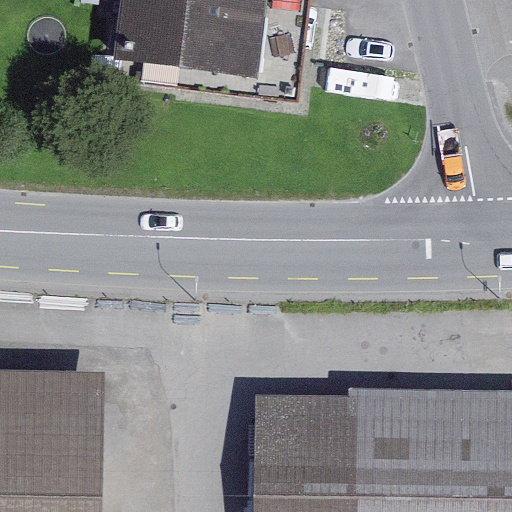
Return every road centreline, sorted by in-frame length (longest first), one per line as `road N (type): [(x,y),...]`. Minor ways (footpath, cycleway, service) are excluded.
road 1 (secondary): [(0,232),(485,242)]
road 2 (residential): [(428,0),(485,242)]
